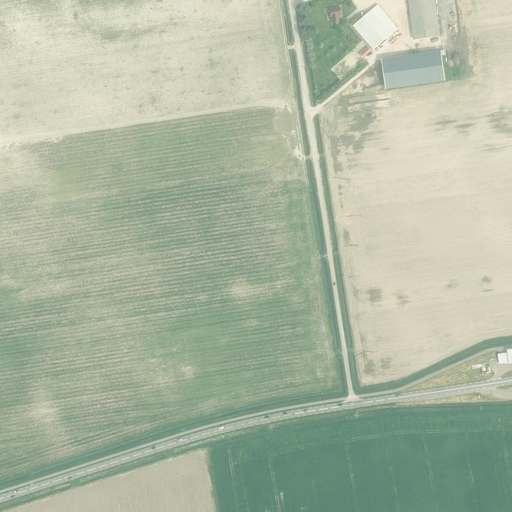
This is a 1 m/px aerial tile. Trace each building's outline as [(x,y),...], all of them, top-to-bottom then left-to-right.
[(408,0),(414,39),(439,36),(434,0),(408,0)] [(353,26),(373,50),(398,29),(378,5),(353,26)] [(332,23),(339,22),(338,16),(341,15),(340,7),(329,9),(330,17),(331,17),(332,23)] [(445,81),(442,56),(445,55),(445,50),(439,51),(439,56),(392,62),(396,87),(445,81)] [(497,354),(498,363),(508,362),(507,352),(497,354)]
